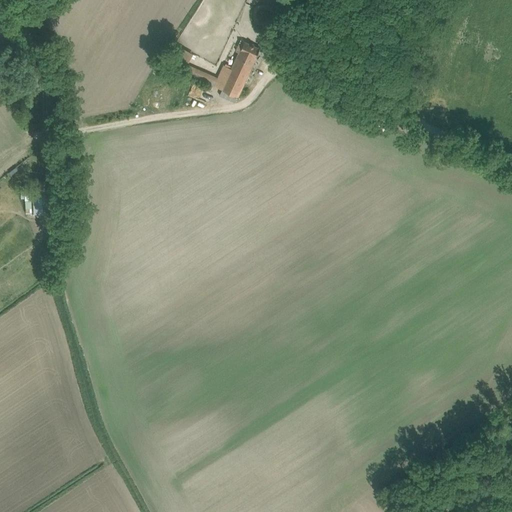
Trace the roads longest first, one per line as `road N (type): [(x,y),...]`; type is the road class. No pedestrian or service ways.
road 1 (track): [(385,109),(277,60),(255,90),(227,103),(67,129)]
road 2 (track): [(431,0),(385,109),(511,165)]
